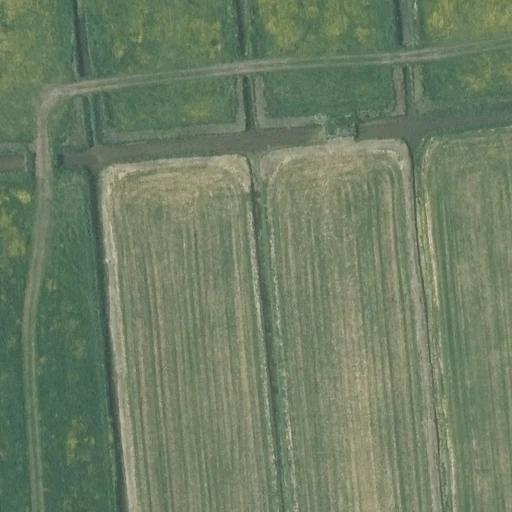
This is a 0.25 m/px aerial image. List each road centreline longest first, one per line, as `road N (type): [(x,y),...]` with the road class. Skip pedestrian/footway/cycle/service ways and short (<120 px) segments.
road 1 (track): [(511,42),(0,97)]
road 2 (track): [(37,93),(45,207),(26,340),(48,511)]
